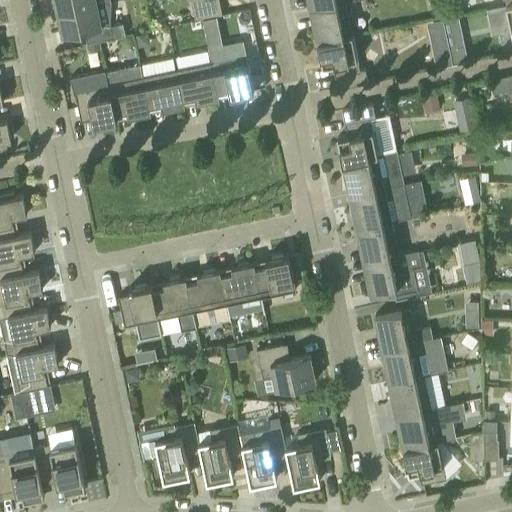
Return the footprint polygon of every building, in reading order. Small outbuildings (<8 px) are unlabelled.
[(55,0),(58,12),(97,4),(96,0),(55,0)] [(191,0),(195,20),(222,14),(219,0),(191,0)] [(63,35),(65,34),(85,30),(87,43),(126,35),(123,21),(110,23),(111,1),(97,4),(58,12),(63,35)] [(353,34),(346,1),(311,8),(318,41),(353,34)] [(511,3),(506,5),(489,8),(494,32),(505,30),(507,39),(510,52),(511,51),(511,3)] [(460,12),(428,20),(439,66),(471,58),(460,12)] [(353,34),(318,41),(323,66),(335,63),(337,70),(334,70),(338,88),(368,82),(365,69),(360,70),(353,34)] [(212,62),(219,97),(254,90),(247,54),(212,62)] [(178,69),(185,104),(219,97),(212,62),(178,69)] [(143,76),(151,111),(185,104),(178,69),(143,76)] [(511,88),(508,75),(489,79),(490,80),(493,92),(511,88)] [(109,83),(117,119),(151,111),(143,76),(109,83)] [(117,119),(109,83),(75,91),(81,120),(93,118),(94,123),(117,119)] [(459,126),(473,126),(472,96),(458,97),(459,126)] [(0,102),(4,102),(3,101),(0,101),(0,149),(7,148),(6,140),(11,139),(7,119),(0,120),(0,102)] [(338,136),(343,161),(378,154),(397,149),(392,125),(373,130),(370,118),(376,117),(373,103),(343,110),(346,128),(349,127),(350,134),(338,136)] [(397,149),(378,154),(343,161),(350,194),(385,187),(404,183),(397,149)] [(462,176),(465,200),(481,198),(478,174),(462,176)] [(404,183),(385,187),(350,194),(357,227),(392,220),(411,216),(404,183)] [(15,196),(14,191),(0,193),(0,238),(31,232),(31,231),(16,234),(12,217),(27,214),(23,194),(15,196)] [(357,227),(364,261),(399,253),(392,220),(357,227)] [(35,251),(31,232),(0,238),(0,277),(39,269),(24,272),(20,254),(35,251)] [(463,238),(465,280),(481,279),(479,238),(463,238)] [(371,295),(394,290),(395,295),(418,290),(413,268),(422,266),(418,249),(399,253),(364,261),(371,295)] [(254,261),(261,296),(296,289),(289,254),(254,261)] [(220,268),(227,304),(261,296),(254,261),(220,268)] [(185,276),(193,311),(227,304),(220,268),(185,276)] [(0,315),(0,317),(4,316),(47,307),(47,306),(32,309),(28,292),(43,289),(39,269),(0,277),(0,315)] [(151,283),(159,318),(178,314),(181,329),(196,326),(193,311),(185,276),(151,283)] [(125,325),(136,323),(140,338),(162,334),(159,318),(151,283),(129,288),(130,293),(118,296),(125,325)] [(8,353),(12,352),(12,353),(55,344),(40,347),(36,329),(51,326),(47,307),(4,316),(0,317),(8,353)] [(375,314),(383,348),(417,341),(417,340),(410,307),(375,314)] [(417,341),(383,348),(390,381),(424,374),(425,375),(448,370),(448,367),(444,368),(437,338),(442,337),(441,335),(417,340),(417,341)] [(273,375),(276,388),(292,385),(293,390),(312,386),(311,381),(316,380),(310,354),(286,359),(283,343),(257,349),(263,377),(273,375)] [(59,364),(55,344),(12,353),(12,352),(8,353),(16,392),(20,391),(22,391),(51,385),(51,383),(48,384),(44,367),(59,364)] [(397,415),(431,407),(425,375),(424,374),(390,381),(397,415)] [(27,416),(38,414),(36,404),(54,400),(51,385),(22,391),(27,416)] [(397,415),(404,448),(439,441),(431,407),(397,415)] [(484,419),(484,430),(485,458),(487,458),(487,457),(498,457),(497,420),(484,419)] [(164,479),(190,473),(185,449),(200,446),(199,441),(195,420),(167,426),(169,437),(156,439),(155,435),(144,437),(143,436),(140,437),(144,460),(152,457),(156,475),(163,474),(164,479)] [(229,452),(243,449),(240,433),(238,422),(210,428),(212,439),(199,441),(200,446),(207,481),(234,476),(229,452)] [(287,451),(286,446),(281,425),(240,433),(243,449),(250,483),(277,478),(272,454),(287,451)] [(286,446),(287,451),(294,485),(320,480),(315,456),(331,453),(326,427),(297,433),(299,443),(286,446)] [(485,458),(484,430),(471,433),(471,457),(483,457),(483,458),(485,458)] [(421,483),(446,477),(439,441),(404,448),(409,472),(421,470),(422,476),(420,477),(421,483)] [(45,496),(44,490),(42,483),(57,480),(58,483),(59,482),(58,479),(62,479),(65,491),(85,487),(83,477),(76,443),(51,448),(50,443),(34,447),(44,496),(45,496)] [(24,500),(44,496),(34,447),(33,447),(34,452),(11,456),(10,452),(0,453),(0,488),(1,492),(16,489),(17,491),(18,491),(18,488),(22,487),(24,500)]
